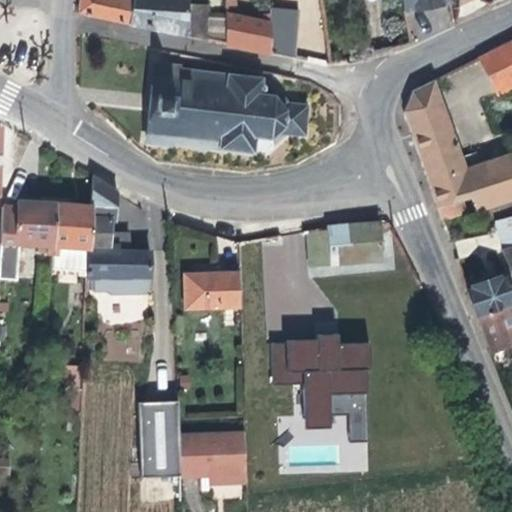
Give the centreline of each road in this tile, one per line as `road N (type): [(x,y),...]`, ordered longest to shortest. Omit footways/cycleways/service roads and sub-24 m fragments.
road 1 (tertiary): [(58,127),(138,173),(227,197),(319,185),(345,173),(374,137)]
road 2 (tertiary): [(374,137),(511,449)]
road 3 (residential): [(388,89),(66,21)]
road 4 (tertiary): [(388,89),(413,62),(511,17)]
